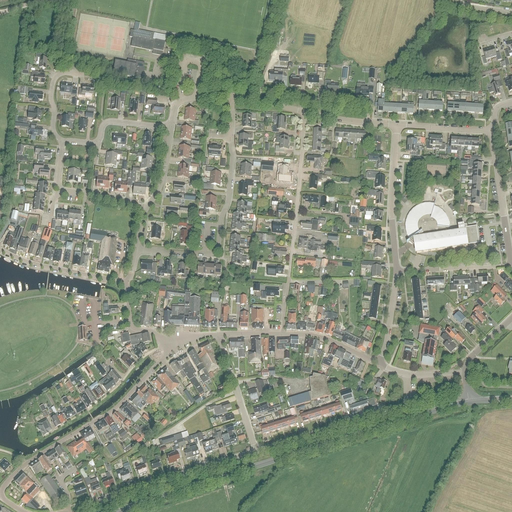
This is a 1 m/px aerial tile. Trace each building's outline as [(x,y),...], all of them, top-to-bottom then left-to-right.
[(137,38),(135,47),(153,51),(153,54),(163,56),(165,42),(153,39),(154,34),(138,31),(140,24),(136,23),(134,31),(131,30),(130,37),(137,38)] [(488,49),(491,58),(496,56),(498,61),(501,60),(499,53),(496,54),(494,47),(488,49)] [(491,58),(488,49),(483,51),(485,57),(482,58),(484,65),(487,64),(486,59),(491,58)] [(46,69),(47,59),(42,58),(43,55),(36,54),(35,58),(40,58),(38,68),(46,69)] [(112,73),(141,79),(144,63),(128,59),(127,63),(115,61),(112,73)] [(282,77),(287,77),(288,70),(282,70),(281,73),(270,73),(270,76),(269,76),(269,77),(269,81),(282,81),(282,77)] [(292,76),(291,76),(290,85),(302,86),(302,82),(305,82),(305,70),(300,70),(299,78),(296,78),(296,77),(295,76),(292,76)] [(38,72),(32,72),(31,77),(35,78),(34,82),(44,84),(45,77),(38,76),(38,72)] [(323,73),(318,72),(317,76),(309,75),(309,83),(319,83),(319,79),(322,79),(323,73)] [(332,90),(339,91),(339,84),(332,83),(332,80),(326,80),(325,87),(328,87),(328,90),(332,91),(332,90)] [(67,84),(61,83),(60,92),(61,92),(61,90),(64,90),(64,93),(65,93),(67,93),(68,93),(71,93),(70,95),(76,95),(77,89),(71,88),(72,85),(67,84)] [(498,83),(491,85),(492,89),(489,90),(490,93),(494,92),(495,96),(501,94),(499,90),(500,90),(498,83)] [(356,95),(369,96),(369,93),(373,94),(373,87),(369,87),(369,88),(365,88),(365,85),(357,84),(356,95)] [(84,96),(84,93),(92,94),(93,87),(83,86),(82,90),(79,89),(78,96),(85,96),(84,96)] [(38,99),(42,100),(43,94),(37,93),(37,92),(30,91),(29,99),(32,100),(32,102),(38,103),(38,99)] [(120,102),(124,103),(125,96),(121,95),(120,100),(112,99),(111,109),(119,110),(120,102)] [(164,107),(156,106),(157,100),(147,99),(146,105),(153,105),(152,113),(163,114),(164,107)] [(130,109),(130,113),(136,114),(136,110),(137,110),(138,102),(130,101),(129,109),(130,109)] [(40,121),(41,111),(35,111),(35,107),(28,106),(28,112),(28,118),(33,119),(33,120),(40,121)] [(69,120),(74,120),(75,114),(68,113),(67,117),(62,117),(61,120),(62,120),(61,127),(68,127),(69,120)] [(243,116),(243,122),(252,122),(252,119),(256,119),(256,114),(250,113),(250,116),(243,116)] [(191,125),(198,125),(199,121),(195,121),(195,116),(185,114),(184,121),(192,122),(191,125)] [(277,124),(286,124),(286,119),(283,118),(283,115),(273,115),(273,121),(278,121),(277,124)] [(87,120),(79,119),(78,127),(80,127),(79,132),(84,132),(85,128),(86,128),(87,120)] [(252,122),(243,122),(243,128),(244,128),(244,131),(255,132),(256,123),(252,122)] [(29,127),(29,135),(39,136),(39,135),(42,135),(43,129),(36,129),(36,128),(36,125),(30,124),(29,127)] [(286,124),(277,124),(277,127),(273,127),(272,132),(279,133),(279,130),(286,130),(286,124)] [(338,137),(343,137),(343,130),(336,129),(335,141),(337,142),(338,137)] [(366,131),(358,131),(357,142),(358,143),(358,138),(363,138),(363,143),(365,143),(366,131)] [(151,138),(150,138),(151,134),(145,133),(145,137),(143,137),(142,146),(150,147),(151,138)] [(253,133),(247,133),(243,133),(243,136),(240,135),(240,141),(248,142),(249,138),(253,139),(253,133)] [(275,143),(281,144),(289,144),(289,141),(290,141),(290,139),(289,139),(289,138),(287,138),(287,135),(277,134),(277,139),(275,143)] [(117,144),(125,145),(126,136),(118,135),(118,136),(114,135),(113,143),(117,144)] [(432,145),(436,146),(437,137),(430,136),(430,140),(427,140),(427,149),(432,149),(432,145)] [(408,140),(407,146),(417,147),(417,143),(421,143),(421,138),(411,137),(411,140),(408,140)] [(443,137),(437,137),(436,146),(439,146),(439,150),(445,150),(445,144),(442,144),(443,137)] [(243,147),(243,150),(252,151),(253,145),(254,145),(254,142),(248,142),(240,141),(240,147),(243,147)] [(289,144),(281,144),(281,147),(276,147),(276,152),(285,153),(285,150),(289,150),(289,144)] [(419,147),(417,147),(407,146),(407,152),(410,153),(410,155),(411,155),(411,158),(416,159),(416,156),(420,156),(420,150),(419,150),(419,147)] [(35,147),(35,153),(37,154),(38,154),(38,155),(37,161),(39,161),(43,161),(44,161),(44,159),(45,159),(50,159),(51,152),(44,152),(44,148),(37,148),(35,147)] [(114,151),(114,154),(107,153),(106,159),(116,160),(117,155),(122,155),(122,152),(114,151)] [(152,158),(145,157),(145,154),(137,153),(137,157),(142,157),(141,162),(151,164),(152,158)] [(369,154),(369,160),(379,161),(378,170),(385,170),(386,159),(382,159),(382,155),(382,156),(382,155),(377,155),(369,154)] [(315,168),(320,169),(321,169),(321,163),(322,164),(323,156),(313,155),(313,156),(308,156),(307,161),(310,161),(310,162),(315,163),(315,168)] [(482,164),(478,164),(479,161),(469,160),(469,167),(473,167),(473,170),(473,171),(481,171),(482,164)] [(262,163),(262,171),(273,172),(273,164),(262,163)] [(33,169),(39,169),(39,175),(48,176),(49,169),(43,169),(43,165),(34,164),(33,169)] [(281,173),(280,181),(293,182),(293,177),(294,174),(289,174),(290,167),(282,167),(282,173),(281,173)] [(211,173),(210,179),(220,179),(221,174),(213,173),(214,169),(206,168),(205,172),(211,173)] [(481,171),(473,171),(473,170),(469,170),(469,174),(473,174),(473,177),(473,178),(481,178),(481,171)] [(96,187),(102,188),(103,177),(98,177),(98,171),(94,171),(93,179),(96,180),(96,187)] [(113,173),(109,173),(108,178),(103,177),(102,188),(108,188),(109,181),(112,181),(113,173)] [(372,173),(371,179),(376,179),(375,187),(380,188),(382,188),(384,188),(385,177),(381,177),(381,173),(372,173)] [(112,183),(115,183),(114,192),(120,192),(121,182),(116,181),(116,175),(113,175),(112,183)] [(317,180),(320,180),(321,181),(321,175),(320,175),(315,175),(315,179),(310,178),(309,189),(316,190),(317,180)] [(207,184),(207,185),(204,185),(204,189),(212,190),(213,185),(219,186),(220,179),(210,179),(209,184),(207,184)] [(246,181),(246,185),(239,184),(238,191),(239,192),(239,195),(247,196),(248,186),(253,186),(253,182),(246,181)] [(174,190),(185,192),(185,191),(184,191),(185,185),(175,184),(174,190)] [(367,190),(367,196),(373,196),(376,196),(376,205),(383,205),(383,194),(379,194),(379,191),(374,191),(367,190)] [(480,199),(480,192),(472,191),(468,191),(465,191),(465,194),(472,194),(471,198),(480,199)] [(318,200),(317,202),(321,202),(320,208),(326,208),(327,203),(326,203),(326,198),(321,198),(321,196),(318,196),(315,196),(310,195),(309,196),(304,196),(303,200),(305,201),(305,202),(309,202),(309,203),(309,204),(311,204),(312,204),(312,203),(314,203),(314,200),(318,200)] [(171,203),(181,204),(182,197),(182,198),(182,197),(171,196),(172,196),(171,203)] [(272,205),(277,206),(276,212),(286,213),(286,209),(290,209),(291,205),(289,205),(289,203),(278,202),(278,199),(272,198),(272,205)] [(415,247),(417,254),(467,246),(467,245),(479,243),(477,226),(465,227),(465,225),(462,225),(459,225),(458,226),(458,228),(452,229),(452,227),(453,227),(449,227),(449,226),(449,224),(448,223),(448,222),(448,221),(447,219),(447,218),(446,217),(446,216),(445,215),(444,214),(444,213),(443,212),(442,211),(441,210),(440,210),(439,209),(438,208),(437,208),(435,207),(434,207),(435,200),(434,204),(433,204),(431,204),(430,204),(429,204),(427,204),(426,204),(425,204),(423,204),(421,205),(420,202),(421,205),(420,206),(418,206),(417,207),(416,208),(415,208),(414,209),(413,210),(412,211),(411,212),(410,213),(410,214),(409,215),(408,217),(408,218),(407,219),(407,220),(407,222),(406,223),(405,223),(406,223),(406,225),(406,226),(406,228),(406,229),(406,230),(407,232),(407,233),(408,234),(408,235),(409,237),(409,238),(410,239),(407,242),(409,241),(410,242),(411,243),(412,244),(413,245),(414,246),(415,247)] [(205,209),(205,211),(206,212),(209,213),(209,210),(215,210),(215,204),(205,203),(205,209)] [(14,212),(12,211),(10,220),(11,220),(16,222),(18,213),(14,212)] [(374,220),(374,221),(382,221),(382,212),(375,212),(375,218),(371,218),(371,220),(374,220)] [(281,219),(274,219),(265,218),(265,222),(273,223),(272,232),(284,234),(285,230),(288,231),(289,224),(285,224),(285,223),(281,223),(280,223),(281,219)] [(301,222),(301,227),(303,227),(303,228),(311,229),(311,230),(318,231),(319,221),(312,220),(313,221),(313,222),(312,222),(307,221),(307,223),(301,222)] [(150,233),(149,240),(150,238),(151,239),(160,240),(161,231),(163,231),(164,223),(156,222),(156,226),(152,226),(152,227),(152,233),(150,233)] [(380,241),(381,230),(376,230),(376,227),(367,226),(367,231),(374,232),(374,236),(372,236),(372,240),(380,241)] [(14,235),(9,248),(14,250),(14,249),(16,249),(18,243),(17,243),(17,241),(19,237),(21,230),(17,228),(14,235)] [(44,229),(42,236),(49,238),(49,237),(51,231),(44,229)] [(117,239),(112,238),(112,239),(110,238),(111,236),(108,236),(108,238),(107,238),(106,237),(107,234),(91,231),(89,240),(101,242),(98,261),(99,261),(97,271),(109,273),(110,266),(113,266),(117,239)] [(188,238),(189,232),(181,231),(180,241),(181,241),(180,245),(186,245),(187,238),(188,238)] [(3,246),(8,248),(12,238),(11,238),(12,238),(13,235),(9,233),(7,236),(3,246)] [(17,251),(25,254),(27,249),(26,249),(27,248),(28,248),(30,241),(21,238),(17,251)] [(41,240),(35,257),(39,258),(40,258),(41,257),(44,248),(43,248),(42,248),(43,246),(44,246),(45,242),(41,240)] [(28,255),(34,257),(37,246),(36,246),(37,242),(33,241),(32,244),(31,244),(28,255)] [(320,246),(315,245),(308,244),(299,243),(298,249),(307,250),(307,247),(310,248),(310,251),(317,252),(317,250),(323,250),(323,246),(320,246)] [(71,254),(72,245),(67,244),(65,253),(63,263),(67,264),(68,262),(69,262),(71,254),(70,254),(71,254)] [(375,250),(375,259),(381,259),(382,248),(379,247),(379,245),(372,244),(372,250),(375,250)] [(273,246),(268,245),(268,249),(272,249),(271,253),(274,254),(274,256),(274,257),(279,258),(279,257),(282,257),(282,255),(286,256),(287,251),(285,251),(285,250),(273,248),(273,246)] [(51,255),(52,256),(54,249),(47,247),(43,259),(49,261),(51,255)] [(85,253),(86,247),(83,247),(79,267),(85,268),(88,256),(85,256),(86,253),(85,253)] [(60,262),(61,252),(54,251),(53,262),(58,263),(58,261),(60,262)] [(298,265),(298,267),(299,268),(302,269),(303,268),(303,266),(307,266),(307,264),(309,264),(309,265),(315,266),(316,259),(306,258),(306,260),(298,259),(297,265),(298,265)] [(141,266),(141,269),(141,270),(148,271),(147,273),(152,273),(156,273),(157,264),(153,263),(153,262),(146,261),(146,262),(142,262),(142,266),(141,266)] [(158,269),(158,276),(164,277),(164,275),(171,275),(172,267),(171,267),(171,263),(165,262),(164,269),(158,269)] [(378,278),(380,278),(381,266),(375,266),(375,262),(367,262),(367,266),(372,266),(372,277),(377,278),(378,278)] [(182,275),(182,278),(188,278),(189,271),(185,270),(186,264),(179,264),(178,274),(182,275)] [(278,274),(283,274),(284,273),(284,271),(284,268),(268,266),(267,275),(276,276),(276,274),(278,274)] [(511,281),(510,280),(508,278),(509,278),(503,272),(499,276),(505,282),(505,281),(507,283),(504,285),(510,291),(511,291),(511,281)] [(482,287),(481,282),(488,282),(488,275),(478,276),(478,283),(479,283),(479,285),(475,285),(475,292),(475,295),(479,295),(479,292),(479,287),(482,287)] [(457,286),(462,285),(462,276),(459,277),(458,278),(454,278),(454,285),(450,285),(450,291),(457,291),(457,286)] [(465,276),(462,276),(462,285),(468,285),(468,290),(470,290),(470,293),(475,293),(474,284),(470,284),(470,277),(466,277),(465,276)] [(497,285),(493,289),(498,294),(493,299),(500,306),(505,301),(503,299),(507,295),(497,285)] [(373,286),(372,294),(379,295),(380,287),(373,286)] [(266,292),(261,292),(261,299),(266,299),(266,297),(272,297),(272,296),(279,297),(279,290),(275,290),(275,289),(267,289),(266,292)] [(165,297),(164,299),(167,300),(168,300),(169,295),(172,295),(173,291),(165,290),(165,297)] [(219,303),(219,293),(212,292),(211,303),(219,303)] [(190,293),(185,293),(184,307),(185,307),(184,326),(199,327),(198,331),(199,331),(199,319),(200,298),(190,298),(190,293)] [(372,294),(371,302),(378,303),(379,295),(372,294)] [(371,302),(370,310),(377,311),(378,303),(371,302)] [(146,325),(150,326),(153,305),(142,304),(141,317),(142,317),(140,326),(146,327),(146,325)] [(220,321),(220,327),(228,328),(228,322),(229,322),(229,316),(227,316),(228,314),(229,314),(229,306),(221,306),(221,313),(221,321),(220,321)] [(253,329),(263,330),(263,310),(263,307),(253,306),(253,309),(252,309),(251,319),(252,319),(252,323),(253,324),(253,329)] [(473,311),(475,313),(471,317),(477,323),(478,321),(481,324),(486,320),(480,314),(483,311),(478,306),(473,311)] [(171,313),(171,325),(176,326),(176,327),(179,327),(179,326),(184,326),(185,307),(184,307),(171,307),(171,313)] [(203,321),(203,327),(216,328),(217,321),(216,321),(216,318),(217,316),(217,311),(213,310),(205,309),(204,321),(203,321)] [(377,311),(370,310),(368,318),(376,319),(377,311)] [(288,311),(288,314),(288,316),(287,317),(287,318),(288,319),(288,320),(290,320),(292,320),(292,321),(293,321),(295,321),(296,314),(296,311),(292,311),(288,311)] [(472,324),(468,320),(467,320),(459,312),(454,317),(460,323),(462,322),(464,324),(462,325),(470,334),(475,330),(470,325),(472,324)] [(330,320),(325,334),(332,336),(335,327),(334,327),(338,315),(332,313),(328,313),(327,319),(330,320)] [(229,328),(237,328),(237,321),(236,321),(236,318),(232,318),(232,321),(229,321),(229,328)] [(290,320),(288,320),(288,323),(286,323),(286,330),(295,330),(295,321),(293,321),(292,321),(292,320),(290,320)] [(316,324),(310,323),(311,320),(307,320),(307,321),(307,323),(307,325),(306,331),(314,332),(316,324)] [(297,330),(306,331),(307,325),(307,323),(307,321),(304,321),(304,323),(298,323),(298,326),(297,326),(297,330)] [(320,324),(318,323),(317,327),(316,332),(320,333),(323,333),(324,328),(325,322),(321,321),(320,324)] [(332,337),(342,340),(345,332),(342,331),(340,331),(339,330),(341,325),(337,324),(336,327),(337,327),(336,329),(335,331),(332,337)] [(422,357),(423,357),(423,359),(422,363),(432,365),(432,364),(433,359),(434,359),(437,342),(435,342),(436,341),(437,341),(438,337),(440,328),(421,325),(419,334),(418,339),(418,341),(424,345),(422,357)] [(79,341),(87,341),(86,327),(78,327),(79,341)] [(455,338),(458,341),(459,340),(461,343),(465,340),(462,337),(459,333),(458,335),(455,332),(454,330),(453,330),(450,327),(445,331),(450,336),(453,339),(455,338)] [(347,329),(345,332),(342,340),(341,341),(352,346),(356,337),(350,334),(351,332),(347,329)] [(129,337),(128,333),(121,334),(123,343),(127,342),(127,345),(130,344),(124,347),(125,350),(131,346),(133,350),(136,348),(137,348),(144,343),(145,343),(145,345),(149,344),(148,343),(150,342),(148,334),(142,335),(142,334),(129,337)] [(456,348),(451,342),(453,341),(445,333),(441,338),(446,344),(444,346),(450,354),(456,348)] [(352,346),(357,348),(360,340),(356,337),(352,346)] [(362,338),(360,340),(357,348),(365,352),(369,342),(362,338)] [(230,340),(230,349),(240,348),(240,349),(239,349),(239,358),(244,358),(243,339),(230,340)] [(249,364),(262,363),(260,339),(251,339),(252,353),(248,353),(249,364)] [(277,339),(277,344),(278,350),(286,350),(286,348),(290,348),(290,339),(277,339)] [(313,340),(306,339),(304,355),(310,355),(310,350),(313,340)] [(319,341),(313,340),(311,350),(310,357),(313,358),(314,351),(316,351),(319,341)] [(138,350),(139,349),(140,349),(142,353),(147,350),(143,344),(137,348),(138,350)] [(212,353),(208,344),(199,348),(202,353),(199,355),(206,369),(208,373),(219,367),(212,353)] [(329,369),(334,357),(338,348),(332,346),(328,355),(330,355),(328,360),(324,358),(321,365),(329,369)] [(138,350),(137,348),(136,348),(133,350),(132,352),(138,359),(143,355),(138,350)] [(339,349),(335,357),(340,360),(338,364),(351,370),(350,370),(354,362),(350,359),(351,356),(346,353),(346,352),(339,349)] [(121,360),(129,368),(135,362),(129,355),(130,354),(125,350),(121,354),(124,357),(121,360)] [(189,354),(196,368),(200,366),(205,375),(200,378),(203,383),(210,379),(208,374),(196,350),(189,354)] [(194,374),(196,373),(186,356),(176,362),(186,377),(188,381),(193,387),(194,386),(199,394),(203,391),(194,377),(195,377),(194,374)] [(176,362),(170,366),(176,375),(179,373),(183,379),(186,377),(176,362)] [(358,383),(360,379),(355,377),(357,372),(360,373),(364,364),(359,362),(356,369),(354,369),(349,380),(358,383)] [(102,375),(106,373),(100,365),(96,368),(102,375)] [(116,384),(121,379),(113,370),(113,371),(109,367),(106,370),(109,373),(108,375),(116,384)] [(165,369),(161,372),(175,388),(179,384),(174,378),(173,378),(168,373),(168,372),(165,369)] [(175,388),(161,372),(157,375),(160,379),(161,379),(164,383),(170,392),(175,388)] [(287,400),(290,408),(320,398),(330,395),(330,385),(329,376),(325,377),(325,376),(313,374),(312,378),(309,378),(310,392),(294,397),(287,400)] [(73,386),(78,383),(76,379),(74,375),(73,375),(68,378),(73,386)] [(151,383),(160,392),(165,386),(157,377),(151,383)] [(105,378),(99,382),(102,385),(106,391),(115,385),(110,379),(107,381),(105,378)] [(386,382),(385,381),(384,381),(383,381),(382,381),(382,382),(378,380),(375,387),(378,388),(376,392),(379,393),(381,389),(383,390),(386,383),(386,382)] [(258,381),(255,382),(257,388),(257,389),(255,389),(247,392),(251,401),(253,400),(254,404),(259,402),(256,393),(258,392),(259,393),(261,392),(262,393),(266,391),(262,381),(258,381)] [(105,395),(99,386),(98,387),(96,383),(90,388),(92,391),(97,399),(101,397),(105,395)] [(226,390),(223,384),(216,388),(219,393),(226,390)] [(144,386),(136,394),(142,399),(151,407),(159,398),(149,389),(147,391),(147,390),(147,389),(144,386)] [(84,393),(85,393),(81,387),(78,389),(82,395),(79,396),(87,408),(91,405),(90,403),(91,403),(84,393)] [(96,400),(88,389),(84,391),(92,403),(96,400)] [(350,389),(340,393),(343,401),(350,399),(353,398),(352,394),(350,389)] [(155,394),(161,400),(164,397),(158,391),(155,394)] [(146,404),(135,395),(129,401),(137,408),(141,404),(144,407),(146,404)] [(69,402),(66,396),(61,399),(64,405),(69,402)] [(76,402),(76,403),(72,405),(74,408),(77,414),(85,409),(81,401),(80,400),(76,402)] [(260,406),(253,408),(255,414),(260,412),(261,414),(265,412),(264,410),(269,409),(268,407),(266,402),(261,404),(260,405),(260,406)] [(359,413),(369,410),(366,402),(349,407),(351,414),(359,412),(359,413)] [(120,410),(131,421),(138,414),(127,403),(120,410)] [(216,408),(215,409),(217,416),(216,416),(227,413),(227,412),(227,413),(226,410),(230,408),(229,403),(221,405),(216,408)] [(329,414),(336,412),(334,406),(327,408),(329,414)] [(59,417),(54,407),(51,408),(53,412),(54,412),(56,416),(61,425),(66,422),(62,415),(59,417)] [(61,407),(59,408),(61,412),(63,415),(64,415),(66,420),(75,415),(71,407),(66,410),(65,408),(63,410),(61,407)] [(321,410),(320,410),(319,408),(316,408),(317,411),(314,412),(316,418),(320,417),(323,416),(321,410)] [(323,416),(329,414),(327,408),(321,410),(323,416)] [(125,419),(118,412),(117,414),(116,413),(113,415),(120,424),(122,422),(124,423),(123,424),(127,427),(130,424),(125,419)] [(303,422),(310,420),(308,414),(304,415),(303,412),(300,413),(301,416),(303,422)] [(310,420),(316,418),(314,412),(308,414),(310,420)] [(150,419),(145,414),(143,417),(150,423),(152,421),(150,420),(150,419)] [(223,423),(234,419),(232,414),(224,417),(225,419),(222,420),(223,423)] [(61,425),(56,416),(52,418),(51,415),(49,416),(51,419),(50,419),(52,422),(51,423),(54,428),(61,425)] [(118,430),(118,429),(114,423),(112,419),(111,420),(109,417),(104,420),(109,426),(114,434),(119,430),(118,431),(118,430)] [(287,420),(290,427),(296,425),(295,421),(298,420),(297,417),(294,418),(287,420)] [(44,436),(49,433),(48,432),(52,430),(49,425),(49,424),(46,419),(41,422),(42,424),(38,426),(39,427),(38,428),(38,429),(39,430),(40,430),(44,436)] [(97,430),(99,432),(100,434),(108,428),(107,426),(106,424),(104,420),(95,426),(97,430)] [(281,422),(283,429),(290,427),(287,420),(281,422)] [(283,429),(281,422),(275,424),(277,431),(283,429)] [(227,433),(228,436),(231,445),(237,443),(235,436),(233,436),(232,432),(234,431),(232,424),(225,426),(227,433)] [(275,424),(268,426),(270,433),(277,431),(275,424)] [(268,426),(265,427),(264,425),(259,426),(260,429),(261,429),(263,435),(270,433),(268,426)] [(143,433),(138,428),(136,426),(134,428),(141,435),(143,433)] [(85,443),(95,438),(94,435),(93,433),(90,428),(80,434),(83,439),(85,443)] [(123,430),(119,434),(122,438),(124,437),(126,439),(129,437),(123,430)] [(159,441),(161,446),(188,437),(187,432),(159,441)] [(231,445),(228,436),(227,433),(221,435),(221,432),(217,433),(219,441),(222,441),(224,447),(231,445)] [(142,440),(137,433),(131,438),(136,445),(142,440)] [(213,440),(208,441),(211,451),(218,449),(216,442),(219,441),(218,438),(216,434),(212,435),(213,440)] [(116,440),(113,435),(107,438),(110,443),(116,440)] [(196,445),(189,447),(192,457),(199,455),(198,451),(197,448),(200,447),(197,438),(194,439),(196,444),(196,445)] [(86,444),(85,443),(83,439),(76,444),(75,442),(66,447),(72,457),(76,454),(77,455),(84,451),(86,450),(90,456),(94,453),(88,443),(86,444)] [(209,452),(211,451),(208,441),(207,439),(206,439),(206,441),(201,442),(205,453),(206,454),(210,452),(209,452)] [(168,463),(169,463),(169,465),(174,463),(173,462),(179,460),(177,452),(176,450),(179,449),(176,441),(173,442),(174,446),(175,448),(172,448),(174,453),(170,454),(171,455),(167,457),(167,459),(168,463)] [(117,452),(112,444),(107,448),(111,455),(117,452)] [(65,453),(61,446),(55,449),(59,457),(63,455),(64,458),(68,456),(66,453),(65,453)] [(187,450),(184,451),(186,459),(192,457),(189,447),(189,446),(186,447),(187,450)] [(60,459),(59,459),(53,450),(49,453),(54,461),(57,459),(61,466),(64,464),(60,459)] [(54,461),(49,453),(45,456),(50,464),(54,461)] [(152,470),(160,467),(158,461),(161,460),(159,456),(155,457),(156,462),(154,462),(154,463),(150,465),(152,470)] [(38,460),(42,467),(48,463),(43,457),(38,460)] [(138,476),(146,473),(144,465),(147,464),(144,457),(141,458),(143,463),(140,464),(142,467),(136,469),(138,476)] [(4,459),(0,463),(0,467),(4,472),(10,465),(4,459)] [(35,475),(43,469),(39,463),(37,461),(29,466),(31,469),(35,475)] [(48,463),(42,467),(47,473),(52,469),(48,463)] [(124,469),(116,472),(119,479),(121,478),(122,482),(130,479),(128,473),(132,472),(130,467),(124,469)] [(105,487),(110,486),(113,485),(111,477),(110,477),(109,473),(105,474),(107,479),(106,479),(106,480),(103,481),(105,487)] [(22,474),(14,482),(27,494),(21,500),(26,505),(32,499),(40,490),(22,474)] [(40,482),(47,492),(55,504),(64,498),(48,476),(40,482)] [(97,482),(96,479),(90,481),(89,478),(84,479),(87,486),(90,485),(92,492),(97,490),(97,491),(100,490),(97,482)] [(77,496),(86,493),(83,485),(74,488),(77,496)]
